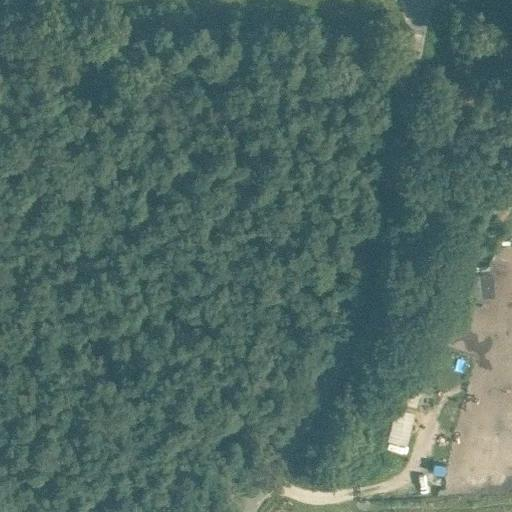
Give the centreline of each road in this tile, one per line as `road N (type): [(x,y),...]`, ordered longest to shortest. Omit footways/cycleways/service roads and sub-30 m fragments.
road 1 (unclassified): [(242,511),(305,417),(355,306),(422,0)]
road 2 (track): [(0,78),(409,66)]
